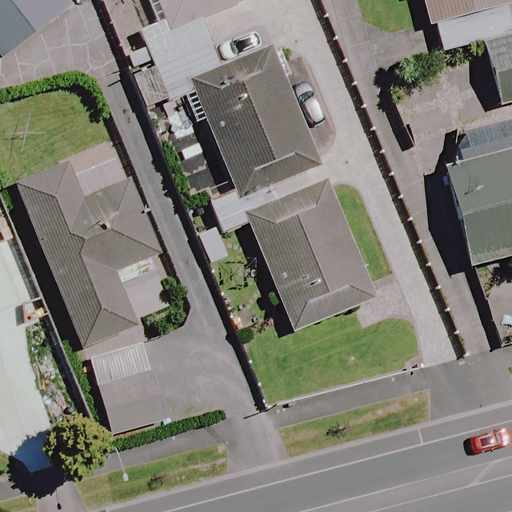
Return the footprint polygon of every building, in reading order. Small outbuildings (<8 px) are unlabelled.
[(0,0),(0,60),(65,11),(56,0),(0,0)] [(263,51),(214,70),(196,24),(245,5),(243,0),(137,0),(148,26),(131,33),(136,45),(118,53),(141,114),(178,99),(190,131),(200,127),(227,195),(202,205),(216,240),(241,231),(283,338),(370,304),(324,185),(272,206),(266,190),(311,173),(263,51)] [(405,0),(406,2),(414,0),(415,0),(424,32),(507,8),(504,0),(405,0)] [(511,107),(511,45),(479,55),(496,112),(511,107)] [(460,164),(433,173),(466,275),(492,267),(498,283),(511,278),(511,122),(453,142),(460,164)] [(75,205),(60,169),(10,190),(75,353),(128,332),(112,290),(154,273),(120,187),(75,205)] [(134,350),(83,370),(110,442),(161,423),(134,350)]
